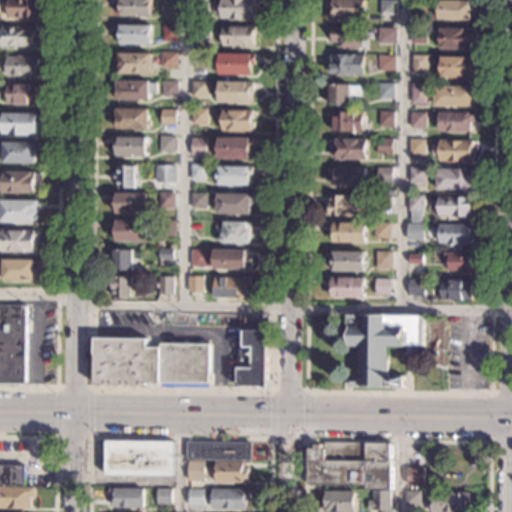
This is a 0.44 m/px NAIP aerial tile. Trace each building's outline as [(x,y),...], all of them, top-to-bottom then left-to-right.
[(39,0),(39,3),(42,3),(42,11),(39,11),(39,18),(7,17),(7,0),(39,0)] [(152,0),(152,16),(119,16),(119,0),(152,0)] [(178,0),(178,13),(163,13),(163,0),(178,0)] [(208,0),(208,12),(193,12),(193,0),(208,0)] [(255,0),(255,19),(220,19),(220,12),(215,12),(215,3),(221,3),(221,0),(255,0)] [(367,0),(367,19),(333,19),(333,0),(367,0)] [(395,0),(395,16),(380,16),(380,0),(395,0)] [(412,0),(426,1),(426,15),(411,15),(412,0)] [(475,9),(470,9),(470,19),(438,19),(438,14),(432,14),(432,1),(475,1),(475,9)] [(152,44),(119,44),(119,25),(152,26),(152,44)] [(210,41),(195,40),(195,25),(210,25),(210,41)] [(178,41),(163,40),(163,26),(178,26),(179,26),(178,41)] [(255,46),(222,45),(223,26),(256,26),(255,46)] [(35,34),(39,36),(39,44),(37,45),(34,45),(34,47),(1,47),(1,27),(35,27),(35,34)] [(395,44),(378,44),(378,27),(395,27),(395,44)] [(362,47),(339,47),(339,41),(332,41),(332,28),(362,28),(362,47)] [(427,28),(427,44),(412,44),(412,28),(427,28)] [(474,50),(439,49),(440,29),(475,29),(474,50)] [(178,67),(162,67),(162,52),(178,52),(178,67)] [(209,68),(194,68),(194,52),(209,52),(209,68)] [(257,54),(256,64),(254,64),(253,75),(220,74),(220,53),(257,54)] [(151,74),(119,74),(118,54),(151,54),(151,74)] [(364,75),(329,75),(329,55),(364,55),(364,75)] [(396,70),(379,71),(379,55),(395,55),(396,70)] [(428,74),(412,73),(412,55),(428,55),(428,74)] [(38,76),(6,75),(7,56),(38,57),(38,76)] [(474,78),(440,78),(440,56),(474,57),(474,78)] [(254,92),(252,92),(252,102),(218,102),(218,81),(254,81),(254,92)] [(157,94),(149,93),(149,101),(118,100),(118,82),(157,83),(157,94)] [(178,96),(164,96),(164,82),(177,82),(178,96)] [(208,97),(193,97),(193,82),(208,82),(208,97)] [(395,98),(379,99),(379,83),(395,83),(395,98)] [(349,85),(348,105),(330,105),(331,84),(349,85)] [(428,104),(411,104),(412,84),(428,85),(428,104)] [(39,93),(38,93),(37,105),(7,104),(7,85),(40,85),(39,93)] [(475,106),(435,106),(435,87),(475,86),(475,106)] [(208,109),(208,124),(193,124),(193,108),(208,109)] [(149,110),(149,130),(117,129),(117,109),(149,110)] [(177,125),(162,125),(162,110),(176,110),(177,125)] [(254,131),(222,131),(222,110),(254,110),(254,131)] [(364,133),(331,132),(332,119),(330,119),(330,111),(364,112),(364,133)] [(394,126),(379,126),(379,112),(393,112),(394,126)] [(426,128),(410,128),(411,112),(426,112),(426,128)] [(474,123),(470,123),(470,132),(438,132),(438,113),(474,113),(474,123)] [(44,124),(38,124),(38,134),(4,134),(4,114),(44,114),(44,124)] [(176,151),(161,152),(161,137),(175,137),(176,151)] [(148,156),(116,156),(116,138),(148,138),(148,156)] [(207,153),(192,153),(192,138),(207,138),(207,153)] [(255,149),(252,149),(252,160),(216,160),(216,138),(255,139),(255,149)] [(393,154),(378,154),(378,138),(393,138),(393,154)] [(426,140),(425,154),(410,154),(411,139),(426,140)] [(368,161),(334,161),(334,148),(330,148),(330,140),(368,140),(368,161)] [(473,162),(438,161),(438,156),(433,156),(433,145),(440,145),(440,140),(473,140),(473,162)] [(37,164),(4,164),(3,143),(37,143),(37,164)] [(206,181),(190,181),(190,165),(206,166),(206,181)] [(174,166),(175,183),(157,183),(156,166),(174,166)] [(136,188),(118,188),(118,179),(114,179),(114,174),(117,174),(117,167),(136,167),(136,188)] [(254,168),(254,176),(250,176),(250,186),(218,185),(218,178),(212,178),(213,169),(218,169),(218,167),(254,168)] [(366,186),(333,187),(333,177),(329,177),(329,168),(366,167),(366,186)] [(392,183),(377,183),(378,168),(393,168),(392,183)] [(426,168),(426,183),(409,183),(410,168),(426,168)] [(473,189),(437,189),(437,169),(474,169),(473,189)] [(42,184),(36,184),(36,193),(28,193),(28,195),(3,195),(3,181),(0,181),(0,174),(42,174),(42,184)] [(149,195),(149,215),(117,213),(118,193),(149,195)] [(176,193),(176,209),(160,208),(160,193),(176,193)] [(207,209),(193,209),(192,193),(207,193),(207,209)] [(251,215),(217,214),(217,195),(251,195),(251,215)] [(424,211),(422,211),(422,222),(409,222),(410,210),(409,210),(409,195),(424,196),(424,211)] [(364,217),(329,216),(330,196),(364,196),(364,217)] [(393,213),(377,214),(377,197),(392,196),(393,213)] [(471,200),(473,200),(473,210),(471,210),(471,216),(438,216),(439,197),(471,197),(471,200)] [(39,212),(37,212),(37,221),(36,221),(36,223),(0,223),(1,200),(40,201),(39,212)] [(174,235),(160,235),(160,220),(174,220),(174,235)] [(151,222),(150,242),(116,241),(117,221),(151,222)] [(247,230),(250,230),(250,244),(222,243),(222,233),(225,233),(225,223),(247,223),(247,230)] [(366,224),(366,244),(331,243),(331,223),(366,224)] [(390,239),(375,239),(375,223),(391,223),(390,239)] [(424,240),(407,240),(407,223),(424,224),(424,240)] [(471,244),(439,243),(439,225),(472,225),(471,244)] [(38,239),(35,239),(34,253),(1,253),(1,231),(38,231),(38,239)] [(174,259),(159,259),(159,249),(174,249),(174,259)] [(209,266),(191,266),(192,250),(209,251),(209,266)] [(141,252),(140,259),(133,259),(133,272),(113,272),(113,251),(141,252)] [(247,259),(253,259),(253,270),(212,270),(212,251),(247,251),(247,259)] [(392,266),(377,266),(377,251),(392,251),(392,266)] [(366,272),(332,271),(332,252),(366,253),(366,272)] [(472,271),(448,271),(448,264),(444,264),(444,253),(472,253),(472,271)] [(423,264),(409,264),(409,255),(423,254),(423,264)] [(35,281),(3,281),(3,260),(35,260),(35,281)] [(133,297),(113,297),(112,277),(132,277),(133,297)] [(174,294),(159,294),(159,277),(161,277),(174,277),(174,294)] [(204,293),(189,293),(189,277),(203,277),(204,293)] [(254,291),(249,291),(249,299),(214,299),(214,278),(254,278),(254,291)] [(365,299),(331,298),(332,278),(365,279),(365,299)] [(391,295),(375,295),(375,279),(391,279),(391,295)] [(425,295),(409,295),(409,279),(425,279),(425,295)] [(472,300),(442,301),(442,281),(472,281),(472,300)] [(25,384),(0,384),(0,307),(26,307),(25,384)] [(423,344),(405,344),(405,346),(390,346),(389,377),(394,377),(394,376),(404,376),(404,386),(352,386),(352,375),(362,376),(362,345),(349,345),(349,326),(347,326),(348,314),(423,315),(423,344)] [(269,330),(268,330),(267,387),(239,386),(239,347),(244,347),(244,315),(270,316),(269,330)] [(148,347),(161,347),(161,344),(211,345),(210,387),(95,385),(96,338),(148,339),(148,347)] [(174,477),(106,475),(107,442),(175,443),(174,477)] [(251,461),(187,460),(188,442),(252,443),(251,461)] [(391,462),(392,462),(392,490),(366,490),(366,486),(308,485),(308,448),(315,449),(315,443),(391,444),(391,462)] [(205,481),(188,481),(188,461),(205,461),(205,481)] [(246,467),(251,467),(250,484),(214,483),(215,461),(246,462),(246,467)] [(0,466),(25,467),(25,485),(0,484),(0,466)] [(424,485),(407,485),(407,467),(424,468),(424,485)] [(35,496),(31,496),(31,509),(0,508),(0,488),(35,488),(35,496)] [(144,508),(113,507),(113,498),(109,498),(109,488),(144,488),(144,508)] [(172,490),(171,505),(156,504),(157,489),(172,490)] [(249,500),(246,500),(246,509),(212,509),(212,489),(250,490),(249,500)] [(204,506),(189,506),(189,490),(190,490),(205,490),(204,506)] [(424,502),(421,504),(421,506),(404,506),(404,490),(425,491),(424,502)] [(354,511),(324,511),(324,491),(354,491),(354,511)] [(390,509),(392,509),(392,511),(380,511),(367,511),(368,501),(373,501),(373,491),(390,492),(390,509)] [(470,511),(430,511),(431,493),(470,494),(470,511)]
